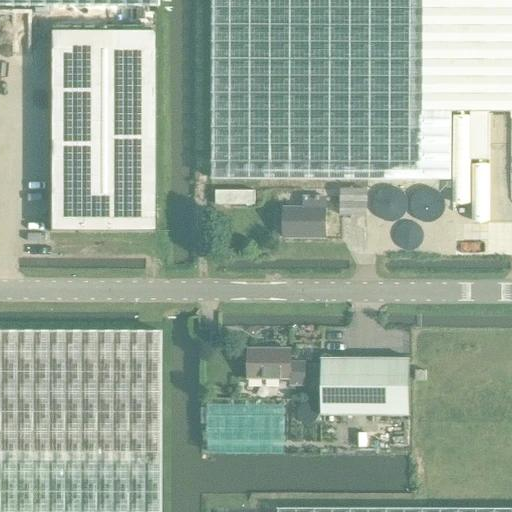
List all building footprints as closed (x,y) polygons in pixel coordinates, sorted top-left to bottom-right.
[(213,0),(214,179),(419,179),(419,0),(213,0)] [(511,0),(419,0),(419,179),(451,180),(452,111),(511,111),(511,0)] [(155,31),(50,31),(50,231),(155,231),(155,31)] [(470,159),(488,159),(488,113),(470,113),(470,159)] [(366,215),(367,189),(342,189),(342,215),(366,215)] [(216,190),(216,204),(255,205),(255,191),(216,190)] [(326,239),(326,198),(304,198),(304,209),(284,209),(284,238),(326,239)] [(0,511),(158,511),(160,331),(122,331),(0,330),(0,511)] [(304,386),(305,363),(291,363),(291,349),(248,348),(248,379),(291,380),(291,386),(304,386)] [(322,358),(322,399),(321,414),(411,414),(412,359),(322,358)] [(426,369),(415,369),(415,381),(426,381),(426,369)]
